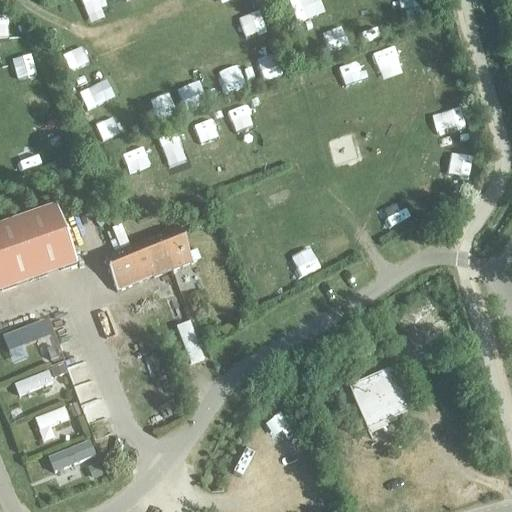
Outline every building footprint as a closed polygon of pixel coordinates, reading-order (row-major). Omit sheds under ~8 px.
[(54,212),(0,230),(0,294),(75,266),(54,212)] [(138,248),(132,251),(122,227),(99,236),(103,247),(118,241),(123,254),(103,262),(116,294),(151,279),(152,281),(200,262),(196,252),(188,255),(178,230),(138,246),(138,248)] [(174,330),(190,369),(204,364),(178,297),(164,302),(175,329),(174,330)] [(436,306),(434,307),(428,298),(395,322),(403,332),(414,324),(438,357),(455,345),(452,341),(456,339),(450,331),(453,329),(436,306)] [(31,330),(0,342),(0,357),(36,343),(31,330)] [(46,371),(47,375),(48,375),(51,382),(67,376),(63,365),(46,371)] [(349,391),(367,432),(394,420),(394,419),(412,411),(394,371),(349,391)] [(48,375),(47,375),(14,388),(18,399),(41,390),(43,396),(54,391),(51,382),(48,375)] [(64,411),(34,422),(38,433),(57,426),(59,432),(70,428),(64,411)] [(58,471),(95,457),(91,446),(54,460),(58,471)]
